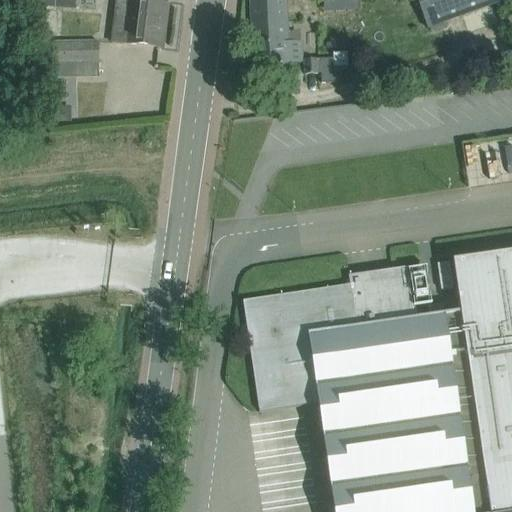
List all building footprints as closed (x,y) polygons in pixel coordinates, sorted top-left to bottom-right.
[(290,65),(288,28),(292,28),(292,23),(287,23),(285,0),(250,0),(256,88),(286,86),(285,65),(290,65)] [(503,1),(502,0),(418,0),(428,28),(503,1)] [(165,20),(167,6),(131,2),(117,3),(111,44),(159,49),(162,20),(165,20)] [(98,64),(98,42),(46,42),(47,65),(98,64)] [(325,59),(304,61),(305,75),(306,75),(319,74),(321,83),(341,82),(341,69),(334,70),(333,59),(325,59)] [(511,511),(511,254),(453,263),(460,314),(424,319),(413,321),(406,270),(348,278),(349,287),(242,303),(258,414),(318,405),(333,511),(511,511)] [(449,264),(437,265),(441,291),(453,289),(449,264)]
